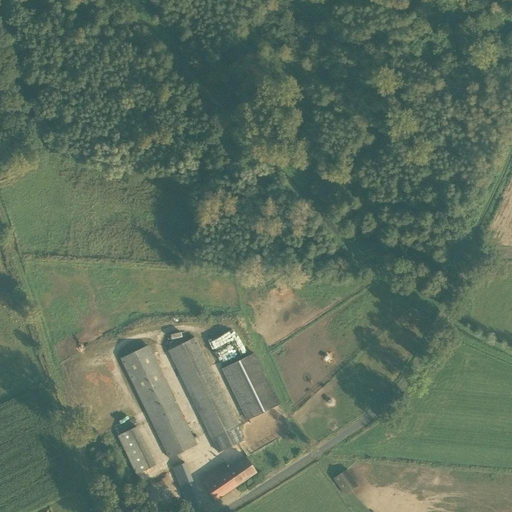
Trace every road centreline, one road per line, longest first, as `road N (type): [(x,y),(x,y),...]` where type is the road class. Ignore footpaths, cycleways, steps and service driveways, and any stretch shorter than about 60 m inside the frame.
road 1 (unclassified): [(222,511),(386,402),(423,352),(465,269),(482,255),(511,254)]
road 2 (track): [(100,511),(0,209)]
